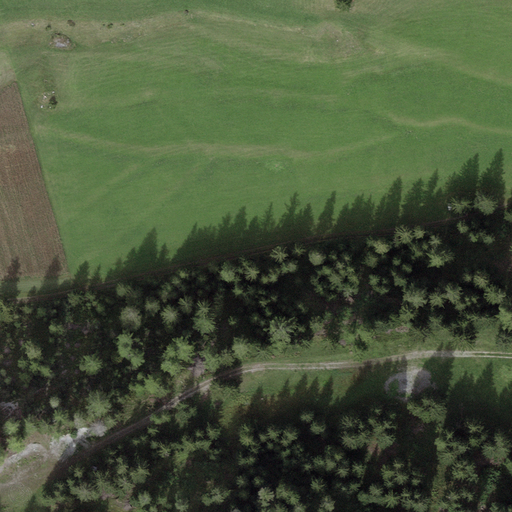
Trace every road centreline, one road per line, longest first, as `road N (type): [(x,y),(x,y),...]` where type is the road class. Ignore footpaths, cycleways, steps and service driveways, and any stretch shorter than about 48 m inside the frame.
road 1 (track): [(511,356),(412,356),(231,374),(74,460),(0,489)]
road 2 (track): [(0,305),(64,298),(305,240),(511,207)]
